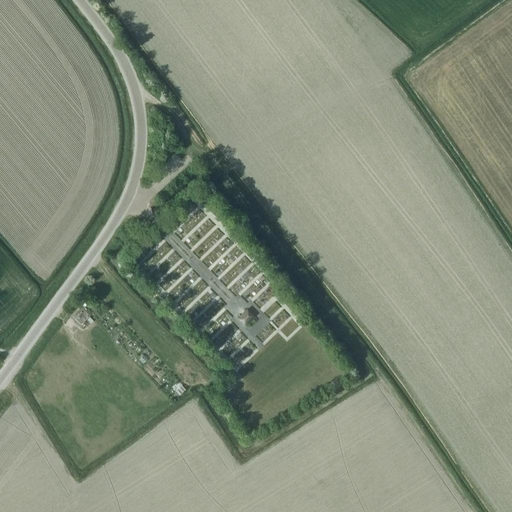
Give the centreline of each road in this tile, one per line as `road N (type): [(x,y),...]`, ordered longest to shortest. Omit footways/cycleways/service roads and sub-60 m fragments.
road 1 (track): [(136,96),(165,111),(210,161),(475,511)]
road 2 (tertiary): [(0,380),(121,213),(140,157),(131,79),(79,0)]
